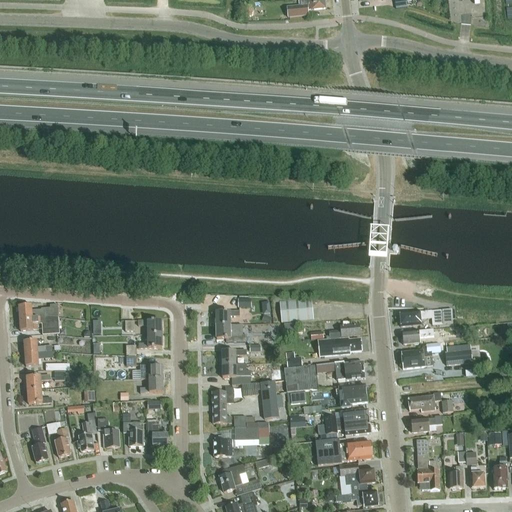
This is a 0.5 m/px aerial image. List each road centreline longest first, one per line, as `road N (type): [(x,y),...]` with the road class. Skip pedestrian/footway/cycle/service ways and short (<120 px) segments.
road 1 (motorway): [(0,114),(511,152)]
road 2 (motorway): [(511,123),(0,88)]
road 3 (tertiary): [(400,511),(377,293),(384,154),(352,44)]
road 4 (residential): [(177,491),(176,310),(0,293)]
road 5 (tertiary): [(0,21),(352,44)]
road 6 (residential): [(23,501),(9,450),(0,306)]
road 7 (tertiary): [(352,44),(511,63)]
